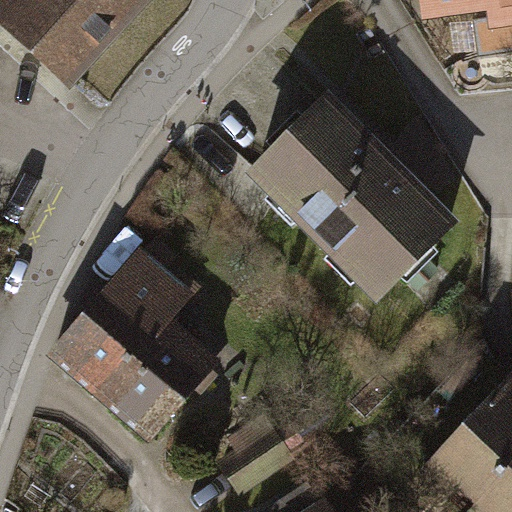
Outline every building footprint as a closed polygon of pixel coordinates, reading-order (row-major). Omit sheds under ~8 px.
[(148,0),(0,0),(0,25),(67,88),(148,0)] [(511,0),(429,0),(431,13),(491,6),(493,24),(511,21),(511,0)] [(465,215),(333,90),(251,176),(383,302),(465,215)] [(165,262),(157,271),(131,248),(41,341),(93,390),(170,310),(192,288),(165,262)] [(217,354),(170,310),(93,390),(143,432),(217,354)] [(467,497),(511,445),(511,374),(503,367),(397,479),(421,502),(451,482),(467,497)] [(288,454),(268,422),(220,452),(239,484),(288,454)] [(511,511),(511,445),(467,497),(453,511),(511,511)] [(326,511),(319,500),(300,511),(326,511)]
